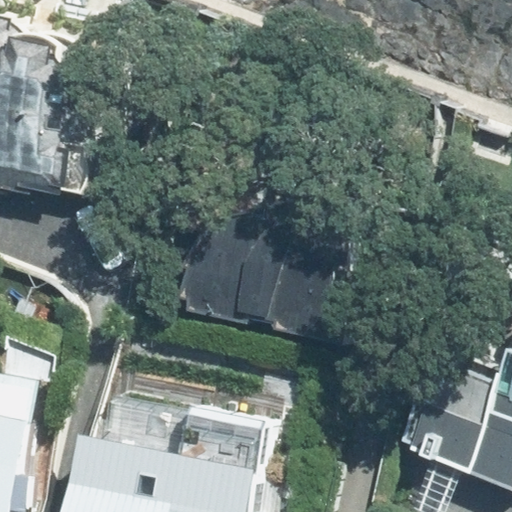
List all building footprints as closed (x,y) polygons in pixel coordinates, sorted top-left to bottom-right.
[(0,175),(85,193),(111,68),(88,46),(91,30),(50,21),(35,11),(17,7),(0,11),(0,175)] [(203,303),(364,337),(393,203),(232,169),(203,303)] [(511,365),(452,342),(415,436),(511,474),(511,365)] [(0,511),(35,511),(53,410),(0,400),(0,511)] [(275,511),(287,458),(111,422),(92,511),(275,511)]
